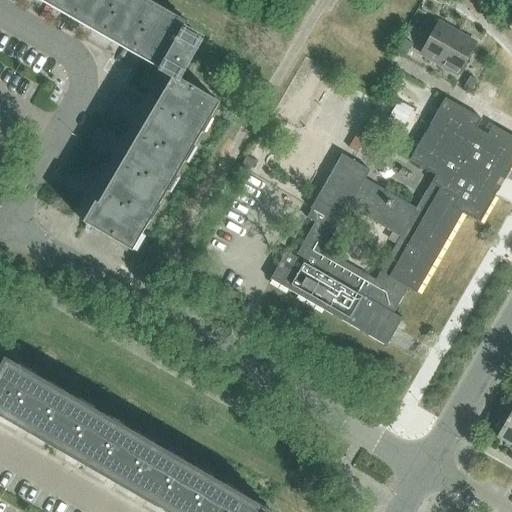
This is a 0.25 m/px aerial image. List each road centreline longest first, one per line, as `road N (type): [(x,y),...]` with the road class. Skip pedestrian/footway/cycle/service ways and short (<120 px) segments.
road 1 (residential): [(426,467),(2,226)]
road 2 (residential): [(2,226),(84,75),(81,60),(0,13)]
road 3 (residential): [(426,467),(511,319)]
road 4 (residential): [(0,447),(111,511)]
